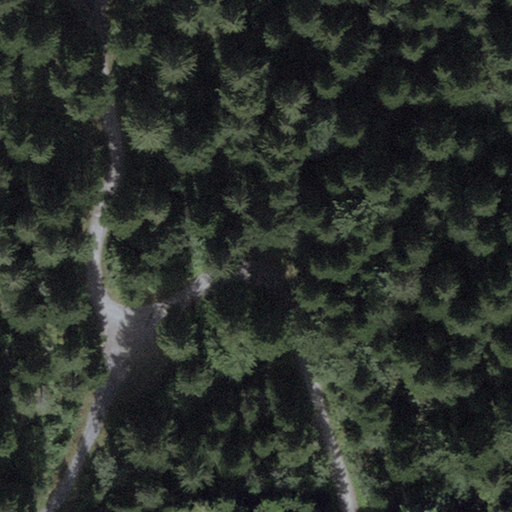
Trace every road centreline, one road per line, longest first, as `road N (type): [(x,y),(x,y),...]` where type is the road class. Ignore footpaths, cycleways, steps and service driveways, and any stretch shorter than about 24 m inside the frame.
road 1 (track): [(44,511),(134,341),(94,283),(116,147),(91,13)]
road 2 (track): [(343,511),(273,275),(229,276),(134,341)]
